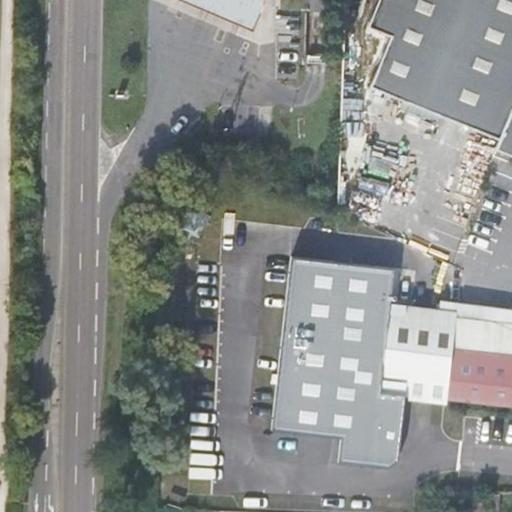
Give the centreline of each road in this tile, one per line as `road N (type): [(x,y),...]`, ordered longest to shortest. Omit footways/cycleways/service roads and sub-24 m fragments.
road 1 (secondary): [(76,511),(87,0)]
road 2 (secondary): [(62,0),(52,511)]
